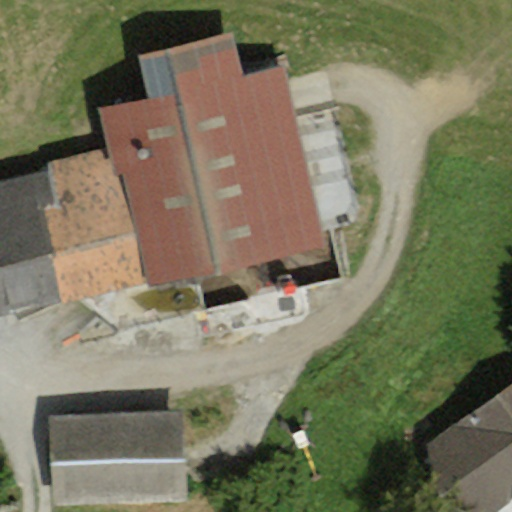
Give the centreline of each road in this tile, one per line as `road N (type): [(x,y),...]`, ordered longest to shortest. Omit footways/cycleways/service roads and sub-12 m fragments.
road 1 (track): [(348,87),(404,118),(394,218),(349,311),(250,363),(15,394)]
road 2 (track): [(42,511),(7,361)]
